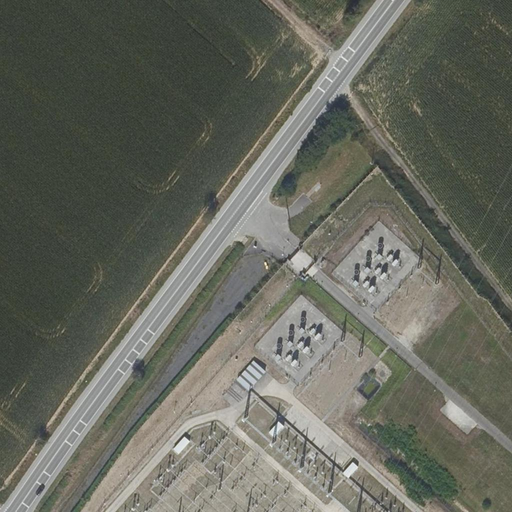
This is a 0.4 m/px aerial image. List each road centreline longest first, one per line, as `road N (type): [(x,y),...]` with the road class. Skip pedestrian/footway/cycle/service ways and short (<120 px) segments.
road 1 (secondary): [(237,209),(15,511)]
road 2 (track): [(511,311),(332,83)]
road 3 (secondary): [(394,0),(237,209)]
